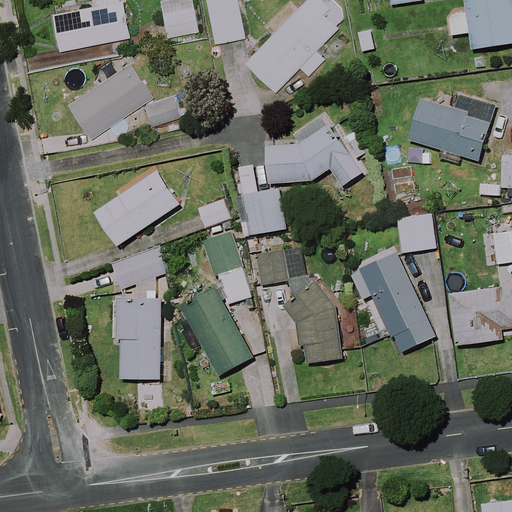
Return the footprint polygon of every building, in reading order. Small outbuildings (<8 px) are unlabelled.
[(130,36),(122,0),(119,0),(49,14),(56,51),(130,36)] [(197,31),(190,0),(157,0),(165,38),(197,31)] [(243,38),(235,0),(204,0),(214,44),(243,38)] [(346,18),(327,0),(305,0),(244,63),(274,92),(298,67),(307,75),(323,59),(314,50),(346,18)] [(511,0),(463,0),(465,14),(446,16),(449,37),(469,35),(471,50),(511,45),(511,5),(511,1),(511,0)] [(369,30),(357,34),(363,54),(376,50),(369,30)] [(152,97),(131,63),(67,104),(89,138),(152,97)] [(435,81),(430,99),(447,104),(452,87),(435,81)] [(181,115),(173,95),(144,106),(152,127),(181,115)] [(491,121),(419,100),(407,141),(441,151),(438,159),(457,165),(460,157),(479,162),(491,121)] [(263,145),(267,184),(315,182),(331,172),(341,187),(365,172),(327,114),(296,135),(301,144),(263,145)] [(500,189),(509,189),(508,198),(511,198),(511,156),(501,157),(500,189)] [(180,206),(157,173),(95,215),(117,248),(180,206)] [(400,181),(386,187),(394,206),(408,201),(400,181)] [(499,185),(477,184),(477,198),(498,198),(499,185)] [(286,230),(280,190),(243,196),(249,236),(286,230)] [(233,220),(225,199),(197,210),(204,230),(233,220)] [(362,206),(364,222),(384,220),(382,203),(362,206)] [(437,249),(431,215),(397,220),(402,255),(437,249)] [(511,263),(511,232),(491,236),(497,266),(511,263)] [(254,297),(232,233),(202,243),(214,276),(218,275),(228,306),(254,297)] [(341,360),(331,277),(294,281),(289,247),(250,252),(254,286),(291,282),(302,365),(341,360)] [(169,278),(159,248),(108,265),(118,295),(169,278)] [(435,338),(397,253),(360,270),(398,355),(435,338)] [(511,329),(511,286),(449,295),(456,347),(503,340),(502,331),(511,329)] [(252,359),(216,289),(182,306),(217,377),(252,359)] [(160,382),(161,299),(108,299),(108,342),(118,342),(118,381),(160,382)] [(511,511),(511,500),(481,504),(482,511),(511,511)]
